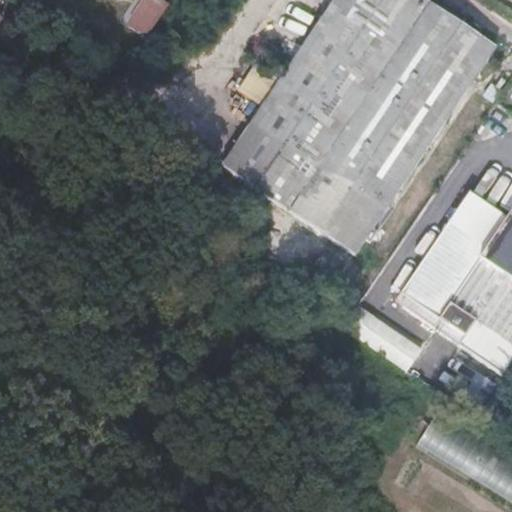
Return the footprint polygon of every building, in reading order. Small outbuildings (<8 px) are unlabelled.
[(164,0),(133,0),(125,13),(146,28),(164,0)] [(496,47),(426,0),(335,0),(225,162),(354,251),(496,47)] [(253,102),(266,81),(251,71),(237,92),(253,102)] [(511,213),(502,228),(464,203),(404,293),(413,298),(407,306),(506,374),(511,365),(511,213)] [(413,298),(404,293),(398,300),(407,306),(413,298)] [(352,314),(337,336),(401,377),(416,355),(352,314)] [(511,386),(502,379),(492,394),(472,423),(488,433),(511,397),(511,386)] [(492,394),(476,383),(456,412),(472,423),(492,394)] [(511,503),(511,463),(432,418),(415,449),(511,503)]
